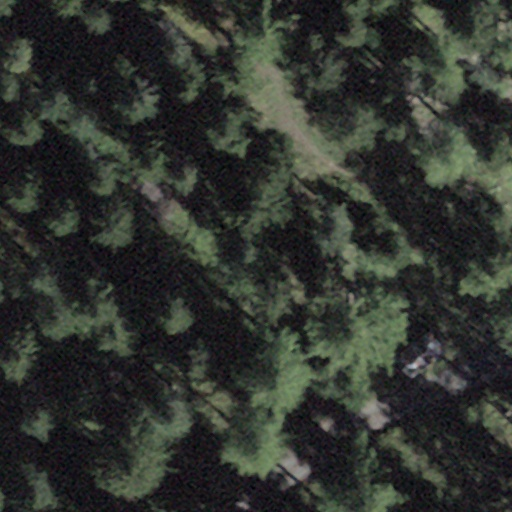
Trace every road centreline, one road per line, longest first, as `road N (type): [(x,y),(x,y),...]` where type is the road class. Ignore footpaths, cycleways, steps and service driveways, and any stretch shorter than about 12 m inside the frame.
road 1 (track): [(497,370),(443,247),(318,129),(293,59),(292,0)]
road 2 (track): [(511,366),(371,414),(252,511)]
